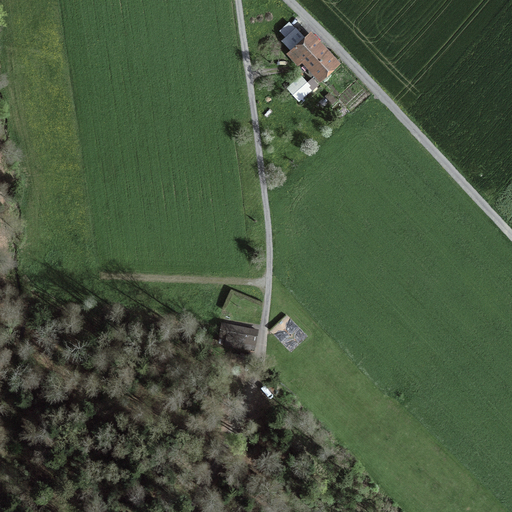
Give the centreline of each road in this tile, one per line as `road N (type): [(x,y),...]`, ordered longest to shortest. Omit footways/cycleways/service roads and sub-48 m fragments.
road 1 (track): [(240,0),(265,195),(263,354),(188,511)]
road 2 (unclassified): [(511,239),(285,0)]
